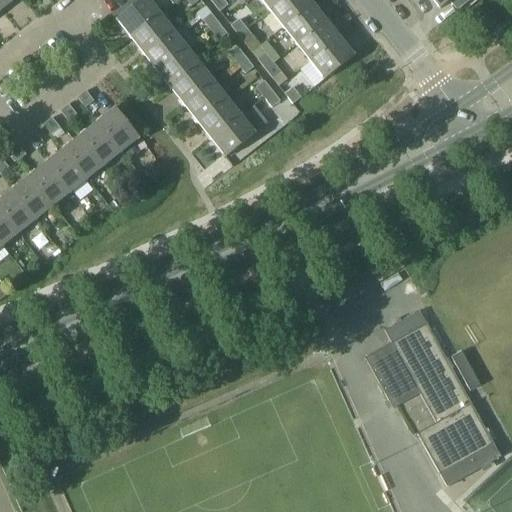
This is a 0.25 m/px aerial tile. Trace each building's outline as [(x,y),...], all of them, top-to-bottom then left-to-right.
[(17,0),(0,0),(0,8),(3,12),(17,0)] [(146,0),(117,23),(131,40),(161,16),(148,0),(146,0)] [(185,0),(191,8),(200,1),(199,0),(185,0)] [(219,13),(228,7),(222,0),(216,0),(212,4),(219,13)] [(259,0),(270,13),(286,0),(259,0)] [(286,0),(270,13),(284,30),(314,6),(309,0),(286,0)] [(450,3),(454,0),(432,0),(441,11),(450,3)] [(454,0),(450,3),(458,13),(473,0),(454,0)] [(314,6),(284,30),(297,47),(327,23),(314,6)] [(203,22),(211,32),(219,26),(211,15),(203,22)] [(144,57),(175,33),(161,16),(131,40),(144,57)] [(231,27),(239,38),(247,31),(239,21),(231,27)] [(327,23),(297,47),(311,64),(341,40),(327,23)] [(218,42),(227,35),(219,26),(211,32),(218,42)] [(246,48),(255,41),(247,31),(239,38),(246,48)] [(144,57),(158,74),(188,50),(175,33),(144,57)] [(325,82),(355,58),(341,40),(311,64),(325,82)] [(229,56),(238,66),(246,60),(238,49),(229,56)] [(158,74),(171,91),(201,67),(188,50),(158,74)] [(257,61),(266,72),(274,65),(266,54),(257,61)] [(245,76),(253,69),(246,60),(238,66),(245,76)] [(273,81),(282,74),(274,65),(266,72),(273,81)] [(171,91),(184,108),(215,84),(201,67),(171,91)] [(264,83),(256,89),(265,100),(273,94),(264,83)] [(184,108),(198,125),(228,101),(215,84),(184,108)] [(284,95),(292,106),(294,104),(301,99),(293,89),(284,95)] [(85,109),(94,102),(86,92),(77,99),(85,109)] [(272,109),(280,102),(273,94),(265,100),(272,109)] [(241,118),(228,101),(198,125),(211,142),(241,118)] [(68,106),(60,112),(68,122),(77,116),(68,106)] [(115,110),(97,124),(121,154),(139,140),(115,110)] [(255,136),(241,118),(211,142),(225,160),(255,136)] [(60,129),(52,119),(43,126),(51,136),(60,129)] [(97,124),(80,137),(104,168),(121,154),(97,124)] [(43,142),(35,132),(26,139),(35,149),(43,142)] [(80,137),(63,151),(87,181),(104,168),(80,137)] [(25,156),(18,146),(9,153),(18,163),(25,156)] [(46,164),(70,195),(87,181),(63,151),(46,164)] [(9,169),(1,159),(0,159),(0,175),(1,176),(9,169)] [(70,195),(46,164),(29,178),(53,208),(70,195)] [(29,178),(12,191),(36,222),(53,208),(29,178)] [(12,191),(0,200),(0,210),(19,235),(36,222),(12,191)] [(0,210),(0,245),(2,248),(19,235),(0,210)] [(391,345),(365,360),(388,401),(389,401),(388,399),(413,386),(419,395),(434,424),(415,435),(445,489),(450,486),(500,458),(496,450),(493,445),(426,324),(425,324),(421,317),(419,313),(384,333),(385,335),(390,344),(391,345)]
